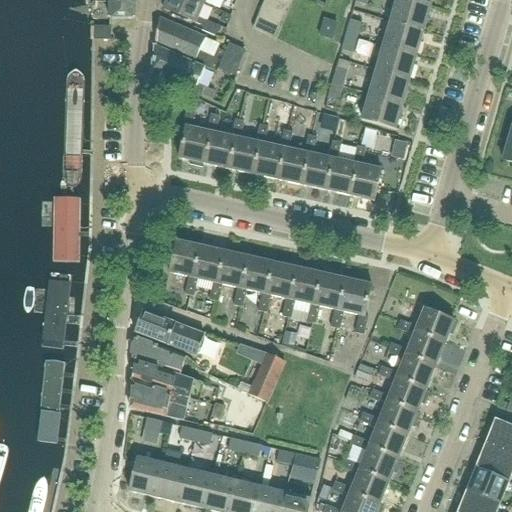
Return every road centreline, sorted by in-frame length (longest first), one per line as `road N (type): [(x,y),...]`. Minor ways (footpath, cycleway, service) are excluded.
road 1 (residential): [(94,511),(133,230),(153,202)]
road 2 (residential): [(153,202),(180,199),(430,258)]
road 3 (residential): [(419,511),(507,292)]
road 4 (residential): [(447,197),(510,0)]
road 5 (residential): [(153,202),(136,165),(135,72),(145,0)]
